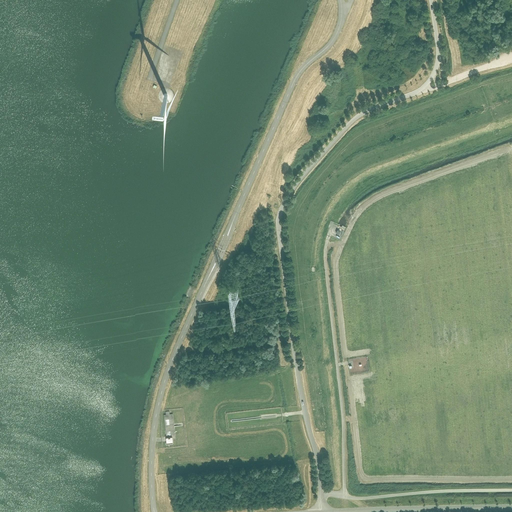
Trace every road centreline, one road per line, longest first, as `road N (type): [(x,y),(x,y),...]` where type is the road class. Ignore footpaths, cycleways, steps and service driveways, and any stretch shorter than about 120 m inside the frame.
road 1 (unclassified): [(154,511),(152,437),(168,369),(294,79),(335,35),(340,0)]
road 2 (unclassified): [(320,492),(277,219),(293,184),(358,115),(421,90)]
road 3 (unclassified): [(344,495),(328,236)]
road 4 (unclassified): [(344,495),(511,489)]
road 5 (tertiary): [(382,511),(511,508)]
